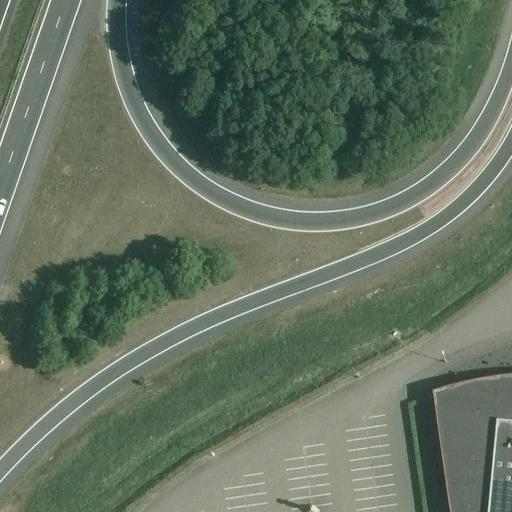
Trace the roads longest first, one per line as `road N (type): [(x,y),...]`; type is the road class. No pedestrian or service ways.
road 1 (motorway): [(0,471),(76,398),(135,358),(393,249),(443,219),(479,188),(511,142)]
road 2 (motorway): [(511,62),(464,155),(413,197),(349,220),(282,221),(206,191),(158,147),(125,83),(115,0)]
road 3 (motorway): [(0,188),(65,0)]
